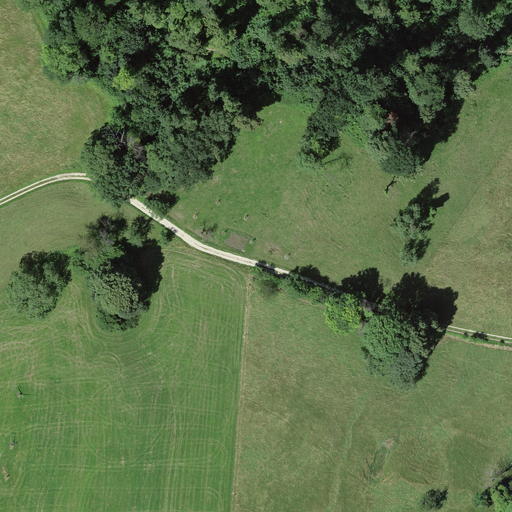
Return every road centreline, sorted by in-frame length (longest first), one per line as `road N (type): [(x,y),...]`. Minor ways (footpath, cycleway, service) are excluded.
road 1 (track): [(0,202),(36,183),(96,179),(200,245),(419,320),(511,342)]
road 2 (track): [(26,0),(49,49),(109,99),(87,177)]
